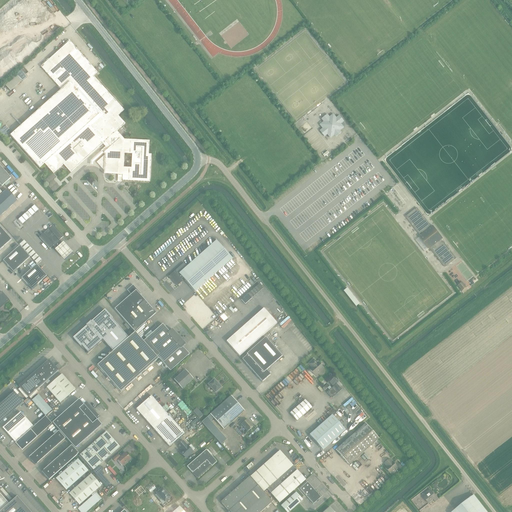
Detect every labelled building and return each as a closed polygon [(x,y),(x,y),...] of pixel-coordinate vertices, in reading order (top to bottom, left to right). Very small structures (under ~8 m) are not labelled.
[(122,181),(150,182),(151,155),(149,154),(149,141),(146,141),(124,140),(117,131),(125,124),(118,116),(124,111),(93,76),(97,73),(76,49),(76,48),(70,41),(41,67),(61,90),(10,136),(39,168),(44,164),(53,174),(63,165),(70,173),(103,144),(105,147),(101,151),(105,155),(96,163),(104,171),(104,174),(118,175),(118,179),(117,182),(121,182),(121,179),(122,179),(122,181)] [(20,70),(16,74),(22,81),(26,77),(20,70)] [(327,134),(330,138),(343,128),(340,124),(343,121),(339,116),(336,119),(333,115),(329,118),(328,116),(323,120),(324,122),(320,125),(323,129),(320,131),(324,136),(327,134)] [(0,184),(2,186),(11,178),(0,166),(0,184)] [(7,190),(0,195),(0,216),(17,201),(7,190)] [(417,208),(406,217),(421,236),(419,237),(428,249),(430,248),(445,267),(456,259),(441,239),(442,238),(433,227),(432,228),(417,208)] [(59,241),(63,237),(53,225),(39,237),(50,249),(54,245),(56,248),(61,243),(59,241)] [(0,227),(0,250),(11,240),(0,227)] [(175,271),(169,277),(177,286),(183,280),(182,280),(183,279),(195,292),(232,259),(216,240),(187,267),(184,264),(175,271)] [(69,247),(63,242),(55,249),(60,255),(64,259),(72,251),(69,247)] [(19,246),(3,261),(13,272),(30,257),(19,246)] [(36,265),(21,278),(31,290),(47,276),(36,265)] [(462,282),(458,285),(462,291),(467,287),(462,282)] [(127,290),(131,295),(114,309),(134,332),(156,313),(140,295),(141,294),(133,285),(127,290)] [(258,292),(254,288),(249,292),(253,297),(258,292)] [(4,304),(8,301),(1,293),(1,294),(0,291),(0,306),(4,304)] [(226,342),(239,357),(277,323),(264,308),(226,342)] [(90,322),(86,325),(87,327),(75,338),(88,353),(103,340),(113,352),(128,338),(111,319),(105,311),(92,323),(90,322)] [(169,332),(162,324),(143,341),(135,332),(128,338),(113,352),(97,366),(120,392),(159,358),(170,371),(189,354),(182,347),(185,344),(172,329),(169,332)] [(282,356),(265,338),(247,354),(247,355),(242,359),(262,382),(270,375),(266,370),(282,356)] [(26,379),(19,386),(28,397),(58,371),(55,367),(48,360),(26,380),(26,379)] [(314,360),(309,364),(312,368),(310,370),(316,377),(316,376),(315,375),(323,368),(318,362),(317,363),(314,360)] [(193,379),(185,370),(174,380),(182,389),(193,379)] [(75,389),(62,374),(46,388),(60,403),(75,389)] [(332,398),(342,390),(336,384),(338,383),(334,378),(329,382),(333,387),(327,392),(332,398)] [(214,380),(208,385),(215,393),(221,388),(214,380)] [(0,422),(23,402),(14,392),(0,404),(0,422)] [(52,410),(38,395),(32,401),(45,416),(52,410)] [(136,409),(169,447),(184,434),(151,396),(136,409)] [(244,411),(231,396),(210,415),(223,429),(244,411)] [(64,436),(93,410),(86,402),(83,405),(79,399),(52,423),(64,436)] [(290,413),(297,421),(312,408),(305,400),(290,413)] [(93,410),(64,436),(75,449),(102,425),(97,420),(100,417),(93,410)] [(33,426),(20,412),(2,428),(15,442),(33,426)] [(345,430),(332,415),(309,435),(323,450),(345,430)] [(45,416),(15,443),(22,450),(52,424),(45,416)] [(227,440),(207,417),(202,422),(221,445),(227,440)] [(253,426),(247,419),(241,424),(247,431),(253,426)] [(335,450),(349,465),(379,439),(365,424),(335,450)] [(236,427),(234,429),(241,436),(243,435),(236,427)] [(53,436),(60,444),(65,439),(58,431),(53,436)] [(80,455),(78,456),(91,471),(92,472),(93,471),(93,472),(98,478),(104,484),(108,481),(103,475),(104,474),(102,471),(103,470),(99,465),(120,447),(106,432),(80,455)] [(49,440),(56,448),(60,444),(53,436),(49,440)] [(44,444),(51,452),(56,448),(49,440),(44,444)] [(183,441),(178,446),(182,451),(180,452),(186,458),(193,452),(192,451),(195,449),(191,445),(188,447),(187,446),(183,441)] [(39,448),(46,456),(51,452),(44,444),(39,448)] [(66,450),(74,459),(79,454),(72,446),(66,450)] [(39,448),(35,452),(42,460),(46,456),(39,448)] [(62,454),(69,463),(74,459),(66,450),(62,454)] [(192,473),(196,477),(198,479),(212,466),(217,462),(206,450),(187,467),(192,473)] [(263,492),(267,489),(278,479),(282,483),(296,471),(292,466),(293,466),(279,451),(250,477),(263,492)] [(28,458),(35,465),(42,460),(35,452),(28,458)] [(123,466),(130,459),(125,453),(120,457),(118,454),(113,459),(115,462),(118,460),(123,466)] [(57,459),(64,467),(69,463),(62,454),(57,459)] [(53,463),(60,471),(64,467),(57,459),(53,463)] [(56,479),(66,490),(88,471),(78,459),(56,479)] [(385,468),(390,473),(397,467),(392,462),(389,459),(384,463),(387,467),(385,468)] [(48,467),(55,475),(60,471),(53,463),(48,467)] [(41,472),(49,481),(55,475),(48,467),(41,472)] [(279,503),(306,480),(297,470),(296,471),(282,483),(278,479),(267,489),(271,493),(279,503)] [(101,486),(91,474),(69,494),(79,505),(101,486)] [(0,511),(30,511),(17,496),(9,504),(0,493),(0,480),(4,479),(3,479),(2,479),(0,477),(0,511)] [(229,511),(260,511),(272,502),(249,477),(221,502),(229,511)] [(307,482),(300,489),(313,504),(321,497),(307,482)] [(152,485),(147,490),(150,493),(156,489),(152,485)] [(157,494),(155,496),(159,500),(161,499),(164,502),(170,497),(163,488),(157,493),(157,494)] [(424,498),(428,503),(433,499),(435,502),(438,500),(430,489),(423,495),(424,498)] [(296,492),(281,506),(286,511),(288,511),(303,500),(296,492)] [(486,511),(474,495),(452,511),(486,511)]
